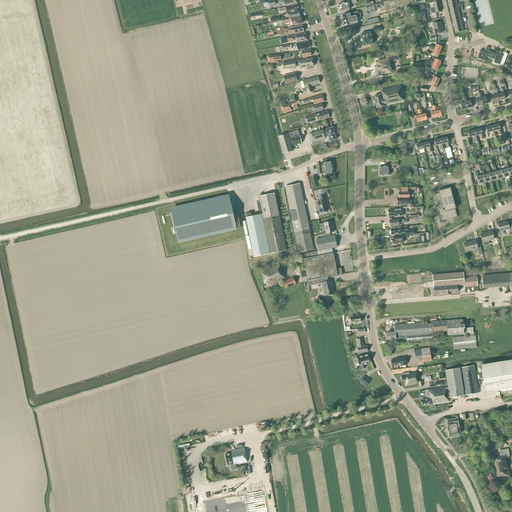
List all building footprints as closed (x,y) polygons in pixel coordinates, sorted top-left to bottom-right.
[(348,2),(338,4),(340,12),(350,9),(349,5),(357,3),(355,0),(349,0),(347,0),(348,2)] [(424,10),(434,8),(439,6),(438,1),(433,2),(429,3),(430,5),(423,6),(424,10)] [(286,11),(286,13),(298,11),(297,5),(279,9),(280,12),(286,11)] [(342,15),(344,21),(342,22),(343,26),(349,25),(357,23),(356,18),(361,17),(360,13),(358,13),(357,12),(349,14),(342,15)] [(280,21),(276,22),(277,26),(281,26),(284,25),(284,24),(289,23),(291,23),(292,25),(302,24),(300,17),(282,21),(280,21)] [(432,24),(435,34),(442,32),(441,27),(442,27),(440,22),(432,24)] [(304,32),(302,26),(288,29),(289,33),(292,32),(293,34),(304,32)] [(372,32),(360,34),(363,46),(373,44),(371,35),(372,35),(372,32)] [(296,40),(297,43),(307,41),(305,33),(287,37),(287,38),(280,39),(281,44),(288,43),(288,42),(296,40)] [(296,44),(297,50),(309,48),(308,41),(296,44)] [(433,51),(432,53),(438,56),(440,51),(429,47),(428,49),(433,51)] [(493,63),(500,65),(503,66),(507,55),(504,54),(503,57),(488,51),(489,48),(486,47),(484,53),(479,51),(477,59),(484,62),(486,57),(494,60),(493,63)] [(311,56),(310,50),(301,52),(302,54),(300,55),(300,59),(307,57),(311,56)] [(379,75),(391,72),(389,60),(399,58),(397,53),(396,53),(396,51),(385,53),(385,58),(376,60),(377,65),(376,65),(377,70),(378,70),(379,75)] [(275,55),(267,57),(268,63),(276,62),(276,61),(281,60),(280,55),(275,56),(275,55)] [(312,58),(283,63),(284,69),(296,67),(299,66),(300,69),(314,66),(313,62),(314,62),(313,58),(312,58)] [(439,66),(428,61),(427,63),(432,65),(431,68),(437,71),(439,66)] [(283,76),(285,85),(297,82),(295,73),(283,76)] [(307,93),(312,92),(311,87),(313,86),(313,85),(319,84),(317,77),(302,81),(304,88),(305,88),(306,93),(307,93)] [(431,83),(430,86),(436,88),(438,84),(427,79),(426,81),(431,83)] [(381,99),(380,95),(374,96),(376,108),(383,107),(383,105),(389,104),(403,101),(400,86),(381,90),(383,98),(381,99)] [(481,92),(479,93),(482,105),(487,104),(485,97),(482,97),(481,92)] [(324,101),(322,95),(303,100),(303,104),(311,102),(311,101),(312,100),(313,104),(324,101)] [(466,96),(464,96),(467,109),(472,108),(470,101),(467,101),(466,96)] [(296,102),(281,106),(282,113),(291,111),(290,106),(297,104),(296,102)] [(323,110),(322,104),(312,107),(314,112),(323,110)] [(329,118),(327,111),(304,117),(306,123),(317,119),(318,121),(329,118)] [(494,131),(495,131),(498,130),(499,135),(502,134),(500,129),(500,130),(499,124),(492,126),(494,131)] [(494,131),(492,126),(485,128),(487,133),(492,132),(493,136),(496,136),(495,131),(494,131)] [(323,141),(326,140),(326,142),(336,139),(333,127),(308,134),(311,144),(323,141)] [(474,130),(475,136),(477,136),(480,135),(481,139),(484,139),(482,134),(481,129),(474,130)] [(288,133),(292,146),(302,143),(298,130),(288,133)] [(475,136),(474,130),(467,132),(469,137),(474,136),(475,141),(478,140),(477,136),(475,136)] [(287,134),(278,136),(283,154),(293,151),(287,134)] [(447,148),(450,147),(449,142),(448,143),(447,137),(440,139),(442,144),(443,144),(446,143),(447,148)] [(443,144),(442,144),(440,139),(434,141),(435,146),(440,145),(442,149),(444,149),(443,144)] [(429,142),(422,143),(424,149),(428,148),(429,152),(432,152),(431,147),(430,147),(429,142)] [(424,149),(422,143),(416,145),(417,150),(414,151),(415,154),(420,152),(419,150),(424,149)] [(379,166),(380,176),(389,175),(389,169),(394,169),(394,166),(398,166),(398,159),(391,159),(391,166),(389,166),(379,166)] [(507,169),(506,169),(502,170),(501,166),(499,167),(500,171),(501,170),(503,178),(509,176),(507,169)] [(501,170),(500,171),(496,172),(495,168),(493,168),(494,172),(495,172),(497,180),(503,178),(501,170)] [(487,170),(488,174),(489,174),(490,181),(497,180),(495,172),(494,172),(490,173),(489,169),(487,170)] [(489,174),(488,174),(484,175),(483,171),(481,171),(482,175),(484,183),(490,181),(489,174)] [(482,175),(478,176),(477,172),(474,173),(475,177),(476,177),(478,184),(484,183),(482,175)] [(285,187),(299,253),(314,250),(300,184),(285,187)] [(439,193),(434,194),(441,221),(457,217),(455,209),(456,209),(450,188),(438,191),(439,193)] [(399,192),(399,198),(397,198),(397,205),(408,205),(408,204),(411,204),(411,200),(408,200),(408,198),(410,198),(410,192),(399,192)] [(259,196),(262,214),(246,217),(254,257),(286,251),(274,193),(259,196)] [(324,196),(316,198),(321,217),(325,216),(324,212),(327,211),(325,200),(324,196)] [(171,213),(178,242),(236,229),(230,200),(171,213)] [(394,217),(401,216),(400,211),(402,211),(402,212),(406,212),(406,207),(399,207),(399,208),(394,209),(394,210),(388,210),(389,216),(394,215),(394,217)] [(326,232),(322,233),(323,237),(330,235),(329,233),(333,232),(331,222),(324,223),(326,232)] [(508,225),(507,222),(498,224),(500,232),(508,230),(510,235),(511,234),(511,226),(511,225),(508,225)] [(407,226),(390,229),(391,235),(402,234),(401,231),(405,230),(407,230),(407,226)] [(482,243),(483,243),(484,245),(485,246),(487,245),(488,244),(488,241),(493,240),(494,245),(498,244),(497,239),(494,239),(492,231),(480,234),(482,243)] [(302,254),(303,259),(333,253),(332,248),(337,247),(334,236),(316,239),(318,251),(302,254)] [(407,238),(407,236),(392,237),(392,239),(392,244),(403,242),(403,239),(407,238)] [(466,252),(474,250),(477,249),(478,249),(475,240),(464,243),(466,252)] [(333,253),(303,259),(307,281),(308,281),(309,286),(321,283),(324,296),(333,294),(331,281),(328,282),(327,277),(333,276),(334,277),(342,275),(341,268),(337,269),(336,268),(333,253)] [(262,274),(266,284),(271,282),(272,284),(284,279),(279,265),(265,271),(266,272),(262,274)] [(463,272),(432,275),(433,288),(434,288),(434,294),(445,293),(445,295),(450,294),(450,293),(458,292),(457,286),(464,286),(464,287),(477,286),(477,277),(464,278),(463,272)] [(510,286),(510,291),(511,290),(511,273),(481,276),(482,288),(510,286)] [(296,284),(293,278),(283,282),(286,289),(296,284)] [(361,322),(360,316),(353,317),(352,314),(347,314),(348,320),(350,319),(351,324),(361,322)] [(447,336),(464,334),(462,320),(446,321),(447,332),(447,336)] [(428,340),(433,340),(433,333),(447,332),(446,321),(432,322),(432,323),(427,324),(428,340)] [(395,332),(386,333),(387,340),(406,338),(407,342),(428,340),(427,324),(427,322),(394,325),(395,332)] [(453,338),(454,350),(476,348),(475,335),(453,338)] [(363,347),(362,339),(357,340),(358,347),(357,347),(358,353),(368,352),(367,346),(363,347)] [(423,362),(431,361),(430,357),(433,357),(432,355),(434,355),(434,350),(430,351),(429,348),(414,350),(415,359),(422,358),(423,362)] [(368,354),(365,355),(364,354),(360,355),(360,357),(358,358),(359,364),(370,362),(368,354)] [(395,360),(391,360),(392,366),(398,365),(398,366),(406,365),(405,363),(408,362),(407,360),(405,360),(405,357),(395,359),(395,360)] [(483,381),(484,387),(485,391),(485,392),(511,387),(511,359),(481,365),(483,381)] [(460,368),(445,370),(448,388),(446,388),(446,387),(428,390),(425,390),(427,399),(421,400),(422,406),(432,404),(433,405),(448,402),(448,398),(449,398),(464,396),(478,393),(477,388),(476,382),(474,366),(462,368),(465,390),(463,391),(460,368)] [(404,384),(405,384),(405,386),(418,383),(419,387),(423,386),(422,381),(418,382),(416,372),(409,374),(409,373),(401,374),(402,376),(400,376),(401,381),(404,380),(404,384)] [(363,376),(360,382),(366,386),(370,380),(363,376)] [(460,434),(458,421),(457,418),(446,420),(449,436),(460,434)] [(244,448),(231,451),(231,453),(225,454),(227,465),(230,465),(231,470),(236,469),(236,464),(246,462),(244,448)] [(495,458),(494,458),(495,465),(496,465),(496,467),(495,467),(496,471),(497,471),(498,476),(503,475),(503,477),(508,476),(507,472),(508,472),(507,463),(506,463),(504,456),(497,457),(497,458),(495,458)] [(267,511),(263,491),(261,491),(261,486),(251,488),(252,493),(204,502),(205,504),(194,506),(192,494),(162,499),(164,511),(267,511)]
